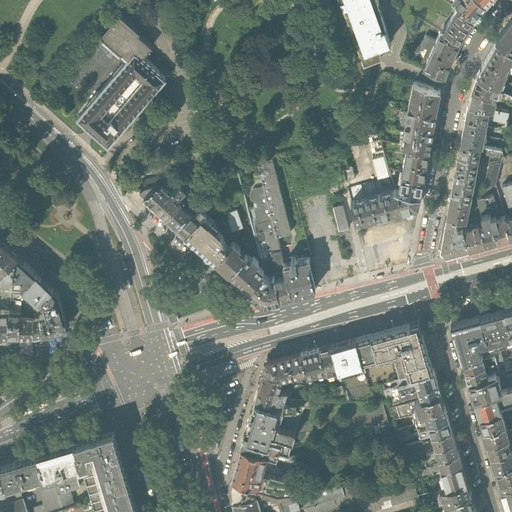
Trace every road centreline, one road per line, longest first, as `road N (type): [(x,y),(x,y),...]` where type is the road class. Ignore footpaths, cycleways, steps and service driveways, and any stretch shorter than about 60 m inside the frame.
road 1 (residential): [(510,0),(476,41),(456,87),(421,254),(428,286)]
road 2 (residential): [(428,286),(494,511)]
road 3 (primary): [(133,247),(96,175),(0,85)]
road 4 (primary): [(0,217),(86,297),(123,374)]
road 5 (primary): [(275,327),(133,247)]
road 6 (primary): [(275,327),(428,286)]
road 7 (primary): [(123,374),(166,511)]
road 8 (tertiary): [(0,437),(103,397),(123,374)]
road 9 (primary): [(198,469),(233,339)]
road 10 (tertiary): [(123,374),(92,368),(0,411)]
